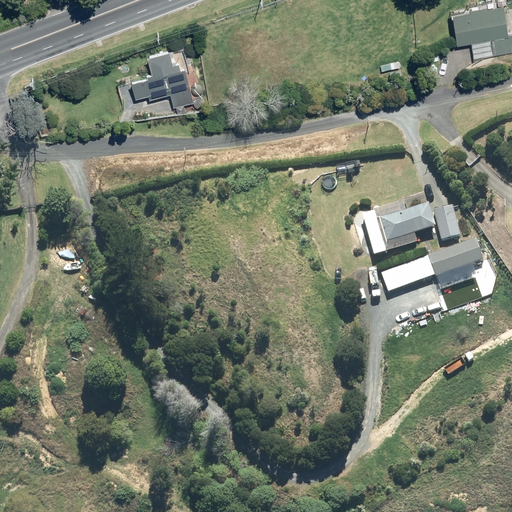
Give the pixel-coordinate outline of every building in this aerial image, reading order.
[(454,12),(458,44),(472,42),(474,58),(511,53),(511,33),(508,34),(504,5),(488,7),(488,5),(470,8),(470,10),(454,12)] [(170,49),(149,55),(153,73),(147,75),(148,77),(132,81),(136,98),(149,95),(150,99),(171,94),(174,107),(194,102),(186,67),(182,68),(180,62),(174,63),(170,49)] [(400,61),(379,64),(380,72),(401,69),(400,61)] [(437,228),(430,205),(402,213),(399,203),(371,211),(384,254),(419,244),(416,235),(437,228)] [(462,236),(453,206),(434,211),(442,242),(462,236)] [(476,239),(429,256),(437,278),(484,261),(476,239)]
